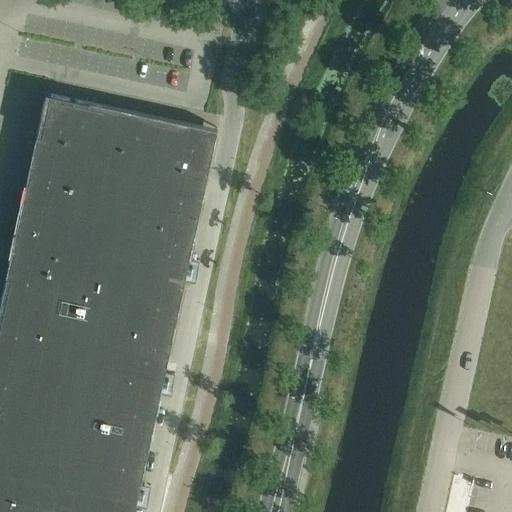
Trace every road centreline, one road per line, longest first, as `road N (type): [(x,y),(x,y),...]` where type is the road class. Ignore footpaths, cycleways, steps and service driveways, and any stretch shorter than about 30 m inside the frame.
road 1 (residential): [(242,0),(233,127),(149,511)]
road 2 (unclassified): [(506,200),(430,511)]
road 3 (tertiary): [(329,281),(394,103),(462,0)]
road 4 (tertiary): [(329,281),(264,511)]
road 5 (tertiary): [(285,511),(329,281)]
